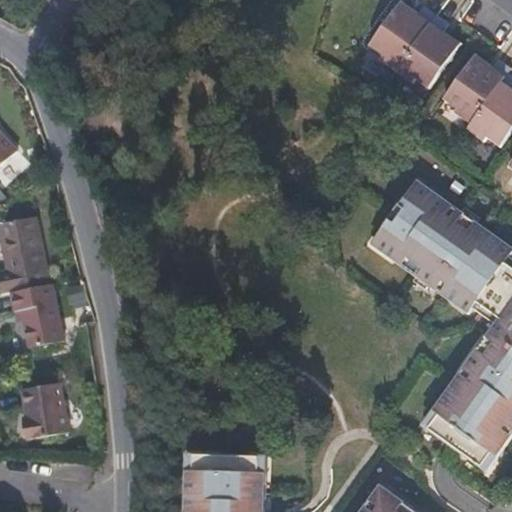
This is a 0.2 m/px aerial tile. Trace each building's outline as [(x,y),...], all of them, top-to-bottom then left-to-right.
[(461,43),(444,31),(449,23),(423,5),(418,13),(401,1),(370,44),(384,53),(380,58),(414,81),(416,77),(430,86),(461,43)] [(511,130),(511,74),(509,72),(511,67),(498,58),(493,66),(476,54),(445,98),(458,107),(455,111),(472,122),(468,128),(485,139),(488,135),(502,145),(511,130)] [(17,153),(0,135),(0,169),(9,162),(17,153)] [(511,256),(511,253),(511,247),(441,197),(438,202),(415,185),(401,205),(406,208),(396,222),(390,218),(377,238),(399,253),(396,259),(446,294),(448,290),(497,323),(478,349),(483,353),(473,369),(467,365),(442,401),(446,405),(430,428),(450,441),(454,435),(468,445),(463,452),(484,466),(499,443),(504,446),(511,435),(511,256)] [(49,289),(35,222),(0,228),(8,273),(0,275),(0,294),(1,298),(49,289)] [(12,298),(15,315),(17,326),(25,324),(30,351),(63,345),(54,290),(12,298)] [(67,434),(60,386),(22,393),(27,421),(23,422),(23,424),(26,443),(67,434)] [(407,511),(402,509),(407,503),(387,489),(371,511),(366,508),(362,511),(264,511),(266,483),(260,482),(260,456),(236,455),(236,462),(218,461),(219,455),(195,454),(195,480),(189,480),(187,511),(407,511)]
